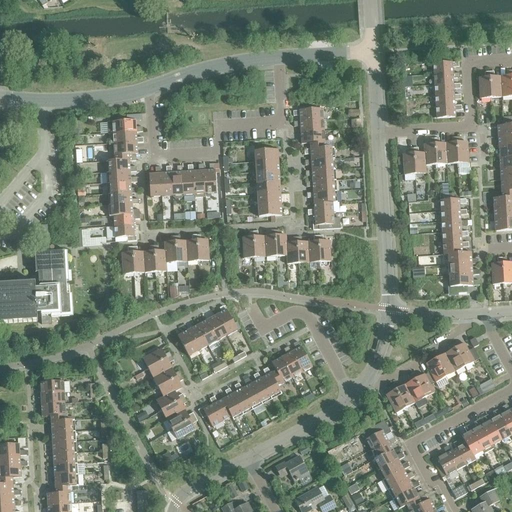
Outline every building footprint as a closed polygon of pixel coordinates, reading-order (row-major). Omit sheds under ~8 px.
[(432,64),(433,76),(452,74),(452,68),(458,68),(458,63),(432,64)] [(506,77),(500,78),(501,98),(511,97),(510,71),(506,71),(506,77)] [(490,99),(489,72),(484,73),(484,79),(478,79),(479,99),(490,99)] [(493,72),(489,72),(490,99),(501,98),(500,78),(494,78),(493,72)] [(433,76),(434,86),(453,85),(453,79),(459,79),(459,74),(452,74),(433,76)] [(411,77),(403,78),(404,88),(412,88),(411,77)] [(434,86),(435,97),(454,96),(453,90),(460,89),(459,84),(453,85),(434,86)] [(435,97),(435,108),(454,107),(454,106),(454,101),(460,100),(460,95),(454,96),(435,97)] [(454,107),(435,108),(436,119),(455,118),(455,111),(461,111),(461,106),(454,106),(454,107)] [(299,116),(299,122),(302,122),(323,121),(322,110),(293,112),(293,117),(299,116)] [(358,110),(348,111),(349,119),(359,118),(358,110)] [(112,123),(112,134),(134,133),(136,133),(142,133),(142,127),(136,128),(135,121),(121,122),(113,123),(112,123)] [(300,127),(300,133),(302,133),(324,132),(323,121),(302,122),(299,122),(293,123),(294,128),(300,127)] [(511,125),(497,127),(497,137),(500,137),(500,138),(511,137),(511,125)] [(309,144),(310,150),(325,149),(324,132),(302,133),(300,133),(301,144),(309,144)] [(112,134),(113,145),(134,143),(134,144),(137,144),(143,143),(143,138),(136,139),(136,133),(134,133),(112,134)] [(460,137),(455,138),(457,164),(458,164),(458,169),(469,168),(467,143),(461,144),(460,137)] [(497,137),(498,148),(500,148),(500,149),(511,147),(511,137),(500,138),(500,137),(497,137)] [(451,144),(445,144),(446,165),(457,164),(455,138),(451,138),(451,144)] [(423,146),(424,154),(424,156),(425,166),(435,165),(434,139),(429,139),(430,145),(423,146)] [(439,139),(434,139),(435,165),(446,165),(445,144),(439,145),(439,139)] [(113,145),(114,162),(127,162),(129,162),(135,161),(135,155),(137,154),(137,144),(134,144),(134,143),(113,145)] [(498,148),(499,159),(501,159),(511,158),(511,147),(500,149),(500,148),(498,148)] [(310,155),(311,161),(313,161),(332,160),(331,148),(325,149),(310,150),(304,150),(304,155),(310,155)] [(418,148),(413,149),(414,175),(426,174),(425,166),(424,156),(424,154),(418,154),(418,148)] [(414,175),(413,149),(408,149),(409,155),(402,156),(403,176),(414,175)] [(254,152),(254,163),(257,163),(276,162),(278,162),(277,151),(254,152)] [(499,159),(499,170),(502,170),(511,169),(511,158),(501,159),(499,159)] [(311,166),(311,171),(313,171),(313,172),(332,170),(332,160),(313,161),(311,161),(304,161),(305,166),(311,166)] [(108,162),(108,174),(127,172),(127,173),(130,173),(136,172),(136,167),(129,168),(129,162),(127,162),(114,162),(108,162)] [(254,163),(255,174),(257,173),(257,174),(277,173),(279,173),(278,162),(276,162),(257,163),(254,163)] [(209,171),(203,171),(203,174),(204,195),(216,194),(214,164),(209,165),(209,171)] [(198,172),(192,172),(193,174),(192,174),(194,196),(204,195),(203,174),(203,171),(203,165),(198,165),(198,172)] [(177,173),(171,173),(171,176),(172,197),(183,196),(181,175),(182,175),(182,173),(181,166),(176,167),(177,173)] [(187,172),(182,173),(182,175),(181,175),(183,196),(194,196),(192,174),(193,174),(192,172),(192,166),(187,166),(187,172)] [(160,174),(160,176),(161,198),(172,197),(171,176),(171,173),(171,167),(165,167),(166,174),(160,174)] [(160,176),(160,174),(160,168),(155,168),(155,174),(149,175),(150,198),(161,198),(160,176)] [(499,170),(500,181),(502,180),(502,181),(511,180),(511,169),(502,170),(499,170)] [(312,177),(312,182),(314,182),(333,181),(332,170),(313,172),(313,171),(311,171),(305,172),(305,177),(312,177)] [(108,174),(109,184),(128,183),(128,184),(130,183),(137,183),(136,178),(130,178),(130,173),(127,173),(127,172),(108,174)] [(255,174),(256,184),(258,184),(258,185),(277,183),(277,184),(280,184),(279,173),(277,173),(257,174),(257,173),(255,174)] [(500,181),(501,191),(503,191),(503,192),(511,191),(511,180),(502,181),(502,180),(500,181)] [(312,187),(313,193),(315,193),(334,192),(333,181),(314,182),(312,182),(306,183),(306,188),(312,187)] [(109,184),(110,195),(129,194),(131,194),(137,194),(137,189),(131,189),(130,183),(128,184),(128,183),(109,184)] [(256,184),(257,195),(259,195),(278,194),(278,195),(280,195),(280,184),(277,184),(277,183),(258,185),(258,184),(256,184)] [(492,199),(493,210),(495,209),(495,210),(511,208),(511,191),(503,192),(503,191),(501,191),(501,198),(492,199)] [(313,198),(313,204),(315,204),(332,203),(334,203),(334,192),(315,193),(313,193),(306,193),(307,199),(313,198)] [(110,195),(110,206),(129,205),(132,205),(138,205),(138,200),(131,200),(131,194),(129,194),(110,195)] [(257,195),(257,206),(259,206),(279,205),(281,205),(280,195),(278,195),(278,194),(259,195),(257,195)] [(440,201),(440,212),(459,211),(459,205),(465,205),(465,200),(440,201)] [(307,216),(314,215),(333,214),(332,203),(315,204),(313,204),(314,210),(307,211),(307,216)] [(111,217),(113,217),(139,215),(138,210),(132,211),(132,205),(129,205),(110,206),(111,217)] [(259,206),(257,206),(258,218),(271,217),(274,217),(282,216),(281,205),(279,205),(259,206)] [(493,210),(494,220),(496,220),(511,219),(511,208),(495,210),(495,209),(493,210)] [(440,212),(441,223),(460,222),(460,216),(466,215),(466,210),(459,211),(440,212)] [(195,213),(184,213),(185,221),(195,221),(195,213)] [(314,215),(314,221),(312,221),(313,231),(322,230),(322,231),(340,229),(339,219),(333,219),(333,214),(314,215)] [(113,217),(114,227),(133,226),(132,220),(139,220),(139,215),(113,217)] [(496,220),(494,220),(494,232),(511,230),(511,219),(496,220)] [(441,223),(442,234),(461,233),(461,232),(460,227),(467,226),(466,221),(460,222),(441,223)] [(50,242),(49,225),(38,226),(40,242),(50,242)] [(133,226),(114,227),(115,239),(127,238),(127,242),(136,242),(136,237),(134,237),(133,231),(135,231),(135,226),(133,226)] [(80,230),(77,230),(79,247),(79,248),(81,248),(101,247),(101,245),(101,239),(90,239),(89,230),(81,231),(81,229),(80,230)] [(265,258),(276,257),(274,231),(269,231),(270,237),(264,238),(265,258)] [(276,257),(286,257),(286,247),(286,245),(286,236),(279,237),(279,231),(274,231),(276,257)] [(243,259),(254,259),(253,232),(248,233),(248,239),(242,239),(243,259)] [(265,258),(264,238),(258,238),(257,232),(253,232),(254,259),(265,258)] [(442,234),(442,245),(461,244),(461,243),(461,237),(467,237),(467,232),(461,232),(461,233),(442,234)] [(201,235),(196,236),(198,262),(209,261),(208,241),(201,241),(201,235)] [(192,242),(186,242),(187,263),(198,262),(196,236),(191,236),(192,242)] [(322,236),(318,237),(319,263),(330,262),(329,242),(323,242),(322,236)] [(164,244),(164,252),(164,254),(165,254),(165,264),(166,264),(176,263),(174,237),(170,237),(170,243),(164,244)] [(179,237),(174,237),(176,263),(187,263),(186,242),(179,243),(179,237)] [(313,243),(307,243),(308,264),(319,263),(318,237),(313,237),(313,243)] [(286,257),(287,265),(298,264),(296,238),(291,238),(292,244),(286,245),(286,247),(286,257)] [(301,238),(296,238),(298,264),(308,264),(307,243),(301,244),(301,238)] [(443,256),(447,256),(449,255),(462,254),(462,248),(468,248),(468,243),(461,243),(461,244),(442,245),(443,256)] [(158,246),(153,247),(155,273),(166,272),(166,264),(165,264),(165,254),(164,254),(164,252),(158,252),(158,246)] [(149,253),(143,253),(144,274),(155,273),(153,247),(149,247),(149,253)] [(133,274),(132,248),(127,248),(127,254),(121,255),(122,275),(133,274)] [(136,248),(132,248),(133,274),(144,274),(143,253),(137,254),(136,248)] [(0,285),(0,323),(37,321),(37,315),(41,314),(41,325),(52,325),(51,319),(73,317),(72,295),(69,295),(69,285),(66,286),(66,282),(71,281),(70,271),(68,271),(67,252),(34,254),(36,274),(38,274),(39,283),(41,283),(41,287),(39,287),(39,290),(35,290),(35,283),(0,285)] [(447,256),(448,266),(469,265),(471,265),(477,265),(477,259),(471,260),(470,253),(462,254),(449,255),(447,256)] [(503,285),(501,258),(497,259),(497,265),(491,265),(492,285),(503,285)] [(506,258),(501,258),(503,285),(511,284),(511,263),(506,264),(506,258)] [(448,266),(448,277),(470,275),(470,276),(472,276),(478,275),(478,270),(472,271),(471,265),(469,265),(448,266)] [(470,275),(448,277),(449,288),(479,286),(479,281),(472,281),(472,276),(470,276),(470,275)] [(131,296),(126,300),(129,304),(135,300),(131,296)] [(225,310),(216,316),(217,318),(226,335),(225,335),(226,337),(237,331),(225,310)] [(216,316),(206,321),(208,323),(207,323),(216,340),(217,342),(226,337),(225,335),(226,335),(217,318),(216,316)] [(206,321),(197,326),(198,328),(207,345),(206,345),(207,347),(217,342),(216,340),(207,323),(208,323),(206,321)] [(197,326),(187,331),(189,333),(188,333),(197,350),(198,352),(207,347),(206,345),(207,345),(198,328),(197,326)] [(189,333),(187,331),(177,337),(189,357),(198,352),(197,350),(188,333),(189,333)] [(469,341),(473,349),(478,346),(474,339),(469,341)] [(296,350),(291,353),(292,355),(291,355),(302,374),(311,368),(297,342),(293,345),(296,350)] [(455,342),(451,344),(464,367),(474,362),(464,344),(458,347),(455,342)] [(450,352),(445,355),(454,373),(464,367),(451,344),(447,347),(450,352)] [(286,355),(281,358),(282,360),(292,379),(302,374),(291,355),(292,355),(291,353),(288,347),(283,350),(286,355)] [(142,360),(148,369),(171,357),(169,353),(163,356),(161,350),(160,350),(142,360)] [(436,352),(432,355),(445,378),(454,373),(445,355),(439,358),(436,352)] [(429,373),(424,375),(430,386),(445,378),(432,355),(428,357),(431,362),(425,365),(429,373)] [(153,379),(171,369),(168,364),(173,361),(171,357),(148,369),(153,379)] [(275,371),(270,374),(277,387),(292,379),(282,360),(281,358),(271,363),(275,371)] [(265,376),(260,379),(261,381),(270,398),(280,393),(277,387),(270,374),(267,368),(262,371),(265,376)] [(153,379),(158,388),(181,376),(179,372),(174,375),(171,369),(153,379)] [(415,373),(411,375),(424,399),(434,393),(430,386),(424,375),(418,379),(415,373)] [(256,382),(251,384),(252,386),(261,403),(270,398),(261,381),(260,379),(257,374),(253,376),(256,382)] [(405,386),(414,404),(417,409),(427,404),(424,399),(411,375),(407,378),(410,383),(405,386)] [(158,388),(163,397),(163,398),(172,393),(172,394),(174,392),(181,389),(178,383),(184,380),(181,376),(158,388)] [(246,387),(241,389),(242,391),(242,392),(251,409),(261,403),(252,386),(251,384),(248,379),(243,381),(246,387)] [(490,380),(479,386),(483,394),(494,388),(491,382),(490,380)] [(39,384),(40,395),(42,395),(61,394),(64,394),(63,383),(39,384)] [(396,383),(392,386),(405,409),(414,404),(405,386),(399,389),(396,383)] [(237,392),(232,395),(233,397),(242,414),(251,409),(242,392),(242,391),(241,389),(238,384),(234,386),(237,392)] [(323,386),(318,389),(321,395),(327,392),(323,386)] [(405,409),(392,386),(388,388),(391,393),(385,396),(395,414),(405,409)] [(227,397),(222,400),(223,402),(231,417),(232,419),(242,414),(233,397),(232,395),(229,389),(224,392),(227,397)] [(475,390),(470,393),(473,399),(478,396),(475,390)] [(156,401),(161,411),(184,399),(182,395),(177,397),(174,392),(172,394),(172,393),(163,398),(163,397),(156,401)] [(40,395),(41,406),(43,406),(62,405),(64,405),(64,394),(61,394),(42,395),(40,395)] [(209,400),(212,405),(213,405),(222,422),(231,417),(223,402),(222,400),(217,403),(214,397),(209,400)] [(166,421),(184,411),(181,406),(187,403),(184,399),(161,411),(166,421)] [(465,400),(460,403),(463,409),(469,406),(465,400)] [(50,416),(51,423),(65,422),(64,405),(62,405),(43,406),(41,406),(41,417),(50,416)] [(213,405),(212,405),(207,408),(206,406),(198,411),(202,419),(206,417),(212,427),(222,422),(213,405)] [(505,413),(500,416),(501,418),(500,418),(511,437),(511,435),(511,416),(510,413),(509,411),(506,405),(502,408),(505,413)] [(443,409),(433,415),(436,419),(446,414),(443,409)] [(495,418),(490,421),(491,423),(501,442),(511,437),(500,418),(501,418),(500,416),(497,410),(492,413),(495,418)] [(166,421),(172,430),(195,418),(192,414),(187,416),(184,411),(166,421)] [(145,412),(135,418),(138,423),(148,418),(145,412)] [(432,415),(423,420),(426,425),(435,420),(432,415)] [(486,423),(481,426),(482,428),(481,428),(492,447),(501,442),(491,423),(490,421),(487,415),(483,418),(486,423)] [(195,418),(172,430),(177,440),(195,430),(192,425),(197,422),(195,418)] [(423,420),(414,425),(417,430),(426,425),(423,420)] [(51,423),(51,433),(53,433),(53,434),(73,432),(73,433),(75,433),(74,428),(72,428),(72,421),(65,422),(51,423)] [(476,428),(471,431),(472,433),(482,452),(483,454),(493,449),(492,447),(481,428),(482,428),(481,426),(478,421),(473,423),(476,428)] [(461,437),(465,444),(471,455),(472,455),(473,457),(482,452),(472,433),(471,431),(468,426),(464,428),(467,434),(461,437)] [(365,441),(371,451),(387,441),(385,436),(390,433),(388,429),(365,441)] [(51,433),(52,444),(54,444),(73,443),(73,444),(75,443),(75,439),(73,439),(73,433),(73,432),(53,434),(53,433),(51,433)] [(371,451),(376,460),(393,451),(390,446),(395,443),(393,438),(387,441),(371,451)] [(453,444),(456,449),(465,466),(475,461),(473,457),(472,455),(471,455),(465,444),(460,447),(457,441),(453,444)] [(52,444),(52,455),(55,455),(74,454),(76,454),(76,450),(74,450),(73,444),(73,443),(54,444),(52,444)] [(0,446),(0,457),(17,456),(18,457),(20,457),(26,456),(26,451),(19,451),(19,445),(0,446)] [(306,446),(298,450),(302,456),(310,452),(306,446)] [(443,449),(446,455),(446,454),(456,471),(465,466),(456,449),(451,452),(448,446),(443,449)] [(374,461),(379,471),(396,462),(398,461),(403,458),(401,453),(395,456),(393,451),(376,460),(374,461)] [(169,453),(160,458),(165,467),(174,462),(171,457),(169,453)] [(52,455),(53,466),(55,466),(75,465),(77,465),(76,461),(74,461),(74,454),(55,455),(52,455)] [(446,454),(446,455),(441,457),(440,455),(436,458),(446,477),(456,471),(446,454)] [(0,457),(0,468),(18,467),(20,467),(27,467),(26,462),(20,462),(20,457),(18,457),(17,456),(0,457)] [(287,471),(294,483),(309,475),(299,457),(284,465),(283,463),(274,468),(278,475),(287,471)] [(379,471),(384,480),(401,471),(403,470),(409,467),(406,463),(401,466),(398,461),(396,462),(379,471)] [(347,464),(339,468),(344,477),(352,473),(347,464)] [(53,466),(54,476),(56,476),(56,477),(75,476),(77,476),(77,471),(75,471),(75,465),(55,466),(53,466)] [(0,468),(0,486),(11,485),(11,486),(13,486),(12,479),(21,478),(20,467),(18,467),(0,468)] [(384,480),(389,490),(406,481),(408,480),(414,477),(411,472),(406,475),(403,470),(401,471),(384,480)] [(494,473),(486,478),(489,483),(496,478),(494,473)] [(54,476),(54,487),(57,487),(57,488),(69,487),(77,487),(78,487),(78,482),(76,482),(75,476),(56,477),(56,476),(54,476)] [(389,490),(395,499),(411,490),(413,489),(419,486),(416,482),(411,485),(408,480),(406,481),(389,490)] [(482,480),(475,484),(478,488),(485,485),(482,480)] [(475,484),(468,487),(471,492),(478,488),(475,484)] [(0,496),(11,496),(11,497),(13,496),(20,496),(19,491),(13,491),(13,486),(11,486),(11,485),(0,486),(0,496)] [(232,485),(228,487),(234,499),(238,497),(232,485)] [(451,491),(455,500),(466,494),(462,485),(451,491)] [(46,495),(47,505),(49,505),(68,504),(68,505),(70,504),(70,492),(69,487),(57,488),(57,487),(54,487),(55,494),(46,495)] [(295,501),(300,511),(306,511),(316,507),(317,508),(319,508),(321,511),(326,511),(335,507),(329,497),(323,501),(317,489),(295,501)] [(400,509),(406,506),(405,506),(418,499),(419,499),(424,496),(422,491),(416,494),(413,489),(411,490),(395,499),(400,509)] [(471,511),(491,511),(489,507),(498,502),(492,491),(480,497),(484,503),(471,511)] [(359,494),(351,498),(356,506),(363,501),(359,494)] [(0,496),(0,507),(12,507),(14,507),(20,507),(20,502),(14,502),(13,496),(11,497),(11,496),(0,496)] [(342,499),(347,508),(352,505),(347,496),(342,499)] [(405,506),(406,506),(408,511),(430,511),(434,510),(429,500),(427,501),(424,496),(419,499),(418,499),(405,506)]
